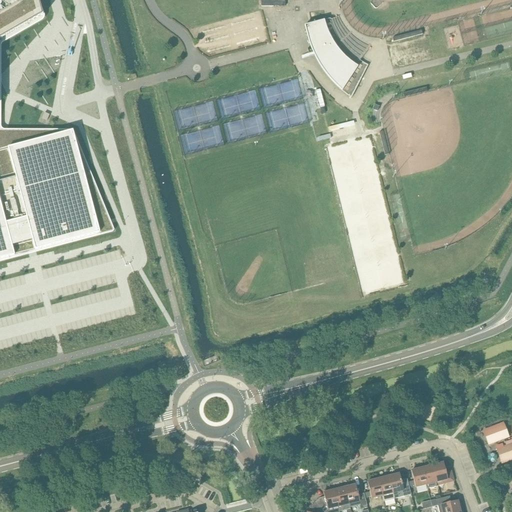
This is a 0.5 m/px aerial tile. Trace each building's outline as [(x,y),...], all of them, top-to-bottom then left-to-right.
[(0,0),(0,259),(31,252),(108,231),(105,217),(108,216),(90,173),(84,174),(72,131),(59,135),(58,131),(0,130),(0,39),(43,15),(40,7),(40,5),(38,0),(0,0)] [(330,19),(325,20),(304,26),(308,40),(313,52),(318,63),(325,73),(333,83),(342,91),(351,98),(368,66),(359,60),(351,54),(344,46),(338,38),(333,29),(330,19)] [(421,31),(392,38),(393,42),(422,35),(421,31)] [(403,93),(404,97),(427,92),(426,88),(403,93)] [(320,89),(315,91),(320,108),(321,114),(321,115),(326,113),(324,107),(325,107),(320,89)] [(389,155),(383,131),(379,132),(385,156),(389,155)] [(489,444),(508,437),(503,424),(484,432),(489,444)] [(497,450),(502,462),(511,458),(511,439),(505,442),(507,447),(497,450)] [(442,461),(432,463),(437,482),(438,486),(454,482),(451,471),(446,472),(443,463),(442,463),(442,461)] [(423,468),(422,468),(426,485),(437,482),(432,463),(422,466),(423,468)] [(415,488),(426,485),(422,468),(411,471),(414,481),(408,483),(409,487),(415,486),(415,488)] [(398,472),(388,474),(394,499),(411,495),(409,487),(408,483),(402,484),(399,474),(398,474),(398,472)] [(384,502),(394,499),(388,474),(378,477),(379,479),(378,479),(382,496),(384,502)] [(370,492),(364,494),(365,498),(371,497),(371,499),(382,496),(378,479),(367,482),(370,492)] [(361,507),(367,506),(365,498),(364,494),(358,495),(355,485),(354,485),(354,483),(344,485),(349,504),(349,507),(360,504),(361,507)] [(336,490),(334,490),(338,507),(339,511),(343,511),(344,511),(343,506),(349,504),(344,485),(335,488),(336,490)] [(338,507),(334,490),(333,488),(324,490),(324,493),(323,493),(326,503),(324,503),(319,498),(314,503),(322,511),(326,511),(327,510),(338,507)] [(459,511),(462,511),(460,501),(458,502),(458,501),(447,504),(445,498),(435,500),(436,506),(437,506),(438,511),(459,511)] [(423,510),(432,507),(430,501),(421,504),(423,510)] [(322,511),(314,503),(309,507),(312,510),(311,511),(322,511)]
